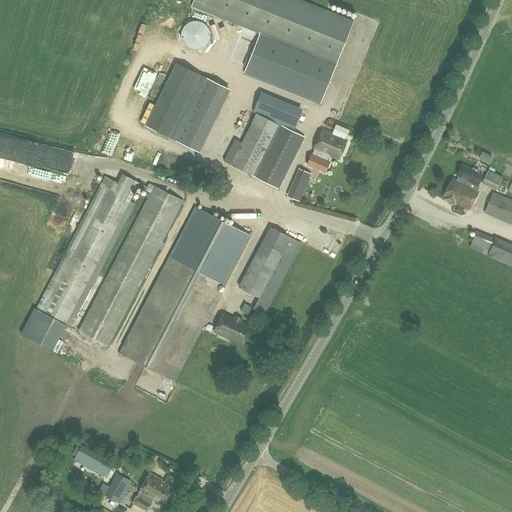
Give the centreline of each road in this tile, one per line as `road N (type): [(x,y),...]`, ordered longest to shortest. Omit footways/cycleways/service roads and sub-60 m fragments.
road 1 (tertiary): [(256,456),(433,143),(499,0)]
road 2 (unclassified): [(363,511),(256,456)]
